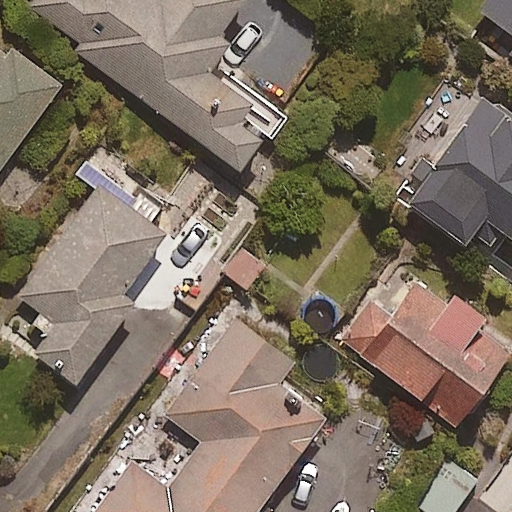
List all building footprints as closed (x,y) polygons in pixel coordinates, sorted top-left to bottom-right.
[(30,0),(31,0),(78,34),(73,41),(241,160),(281,104),(218,60),(240,29),(222,15),(232,0),(30,0)] [(511,0),(482,0),(480,3),(511,25),(511,43),(508,49),(511,52),(511,0)] [(0,158),(57,75),(0,35),(0,158)] [(511,112),(485,92),(409,196),(495,259),(511,235),(511,112)] [(137,176),(124,193),(78,160),(57,189),(78,204),(18,286),(56,314),(33,344),(75,374),(135,291),(124,283),(166,224),(156,217),(169,199),(137,176)] [(393,298),(378,287),(344,334),(455,414),(505,344),(472,320),(487,299),(455,276),(443,292),(413,270),(393,298)] [(296,348),(235,304),(162,407),(202,435),(169,481),(132,455),(91,511),(248,511),(319,413),(273,380),(296,348)] [(453,511),(489,455),(460,438),(419,505),(429,511),(453,511)]
